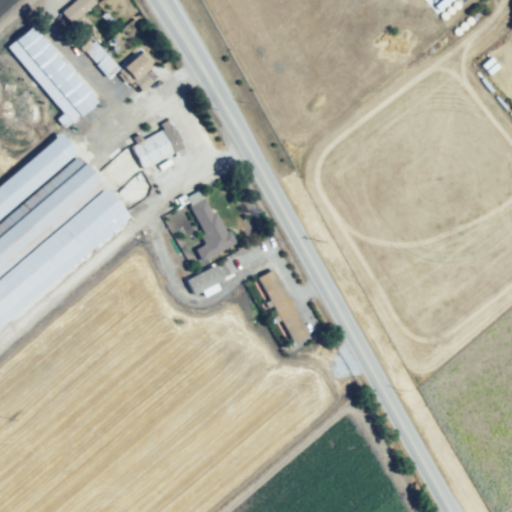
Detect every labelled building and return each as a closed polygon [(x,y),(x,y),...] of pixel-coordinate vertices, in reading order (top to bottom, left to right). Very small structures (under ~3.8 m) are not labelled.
[(53,15),(71,0),(92,0),(93,1),(62,26),(53,15)] [(2,45),(30,23),(93,102),(65,125),(2,45)] [(72,38),(86,23),(93,31),(79,45),(72,38)] [(138,92),(150,82),(141,71),(152,62),(141,49),(114,71),(125,84),(129,80),(138,92)] [(90,62),(100,52),(117,68),(107,78),(90,62)] [(123,151),(168,124),(181,146),(137,173),(123,151)] [(0,182),(54,136),(126,231),(0,332),(0,182)] [(200,190),(226,242),(207,252),(181,200),(200,190)] [(180,281),(211,265),(220,282),(189,298),(180,281)] [(267,267),(304,333),(286,343),(250,276),(267,267)]
